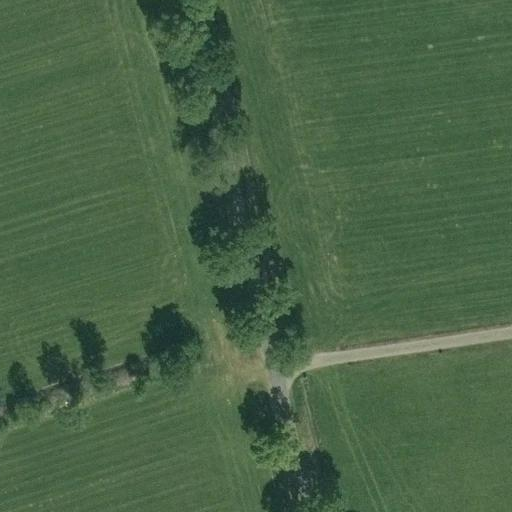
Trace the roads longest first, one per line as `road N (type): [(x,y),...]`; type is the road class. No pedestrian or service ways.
road 1 (unclassified): [(268,370),(181,0)]
road 2 (unclassified): [(268,370),(511,336)]
road 3 (unclassified): [(304,511),(268,370)]
